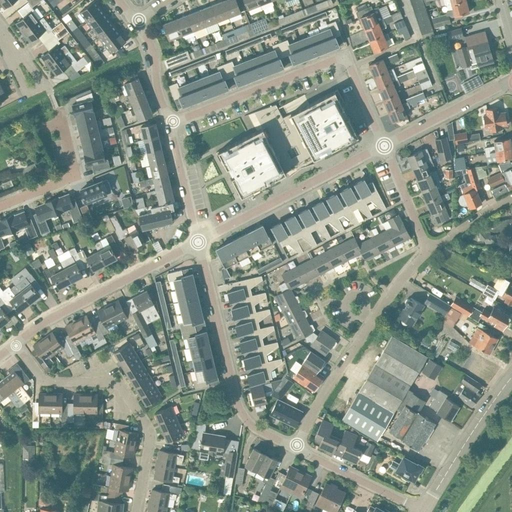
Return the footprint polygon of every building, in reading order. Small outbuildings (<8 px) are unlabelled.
[(0,0),(0,2),(4,8),(15,0),(0,0)] [(86,20),(101,9),(95,0),(80,12),(86,20)] [(225,0),(222,1),(228,17),(240,12),(235,0),(225,0)] [(260,4),(258,0),(244,0),(248,9),(260,4)] [(326,0),(313,5),(315,11),(333,4),(331,0),(326,0)] [(465,0),(464,0),(451,3),(453,10),(446,11),(446,14),(432,18),(435,28),(438,27),(439,30),(445,28),(444,25),(451,24),(449,17),(469,12),(465,0)] [(228,17),(222,1),(211,6),(217,21),(228,17)] [(414,12),(425,8),(423,2),(412,6),(414,12)] [(315,11),(313,5),(302,10),(304,15),(315,11)] [(372,9),(371,5),(356,12),(359,19),(360,18),(365,29),(384,21),(383,18),(378,7),(372,9)] [(217,21),(211,6),(198,10),(204,26),(217,21)] [(416,17),(427,14),(425,8),(414,12),(416,17)] [(92,28),(107,17),(101,9),(86,20),(92,28)] [(204,26),(198,10),(186,15),(192,31),(204,26)] [(304,15),(302,10),(290,14),(292,20),(304,15)] [(31,11),(16,23),(23,32),(38,20),(31,11)] [(314,15),(316,20),(327,16),(325,11),(314,15)] [(391,14),(394,20),(402,16),(399,11),(391,14)] [(292,20),(290,14),(284,17),(283,14),(278,16),(279,18),(278,19),(281,24),(292,20)] [(369,40),(383,34),(381,29),(386,26),(385,24),(394,20),(391,14),(383,18),(384,21),(365,29),(369,40)] [(418,23),(429,19),(427,14),(416,17),(418,23)] [(176,19),(182,35),(192,31),(186,15),(176,19)] [(303,20),(304,24),(316,20),(314,15),(303,20)] [(107,17),(92,28),(98,36),(113,25),(107,17)] [(72,31),(77,27),(71,18),(65,23),(72,31)] [(182,35),(176,19),(163,24),(169,40),(182,35)] [(281,24),(278,19),(267,23),(269,29),(281,24)] [(396,29),(405,25),(403,19),(394,23),(396,29)] [(420,29),(431,25),(429,19),(418,23),(420,29)] [(23,32),(30,41),(45,29),(38,20),(23,32)] [(293,23),(295,28),(304,24),(303,20),(293,23)] [(320,31),(327,49),(338,45),(335,36),(340,34),(335,20),(327,24),(329,28),(320,31)] [(54,35),(65,27),(64,26),(61,22),(50,30),(54,35)] [(269,29),(267,23),(256,27),(254,22),(249,23),(253,35),(269,29)] [(235,35),(237,41),(253,35),(249,23),(245,25),(247,31),(235,35)] [(295,28),(293,23),(280,28),(282,33),(295,28)] [(113,25),(98,36),(105,44),(119,33),(113,25)] [(405,25),(396,29),(399,34),(402,33),(405,39),(410,36),(405,25)] [(431,25),(420,29),(422,34),(433,30),(431,25)] [(65,27),(54,35),(58,40),(69,32),(65,27)] [(77,27),(72,31),(78,39),(84,35),(77,27)] [(463,35),(461,28),(447,32),(449,39),(463,35)] [(309,36),(316,54),(327,49),(320,31),(309,36)] [(493,62),(485,32),(484,31),(465,37),(468,47),(466,48),(466,46),(457,49),(462,66),(470,63),(468,53),(474,51),(478,66),(493,62)] [(259,37),(260,42),(272,37),(270,32),(259,37)] [(383,34),(369,40),(374,51),(388,45),(386,40),(390,38),(387,32),(383,34)] [(119,33),(105,44),(111,53),(126,41),(119,33)] [(84,47),(90,43),(84,35),(78,39),(84,47)] [(237,41),(235,35),(224,40),(226,45),(237,41)] [(298,40),(305,58),(316,54),(309,36),(298,40)] [(248,41),(249,46),(260,42),(259,37),(248,41)] [(280,42),(285,56),(290,54),(293,62),(305,58),(298,40),(289,44),(287,39),(280,42)] [(211,45),(213,50),(226,45),(224,40),(211,45)] [(236,46),(238,50),(249,46),(248,41),(236,46)] [(265,53),(272,71),(283,66),(280,58),(285,56),(280,42),(272,45),(274,50),(265,53)] [(90,43),(84,47),(90,55),(96,51),(90,43)] [(57,44),(41,56),(48,65),(68,50),(65,45),(60,48),(57,44)] [(189,53),(191,59),(202,55),(198,44),(191,47),(193,52),(189,53)] [(198,44),(202,55),(213,50),(211,45),(200,49),(198,44)] [(238,50),(236,46),(225,50),(227,55),(238,50)] [(68,50),(48,65),(56,75),(71,63),(77,71),(87,63),(83,57),(77,61),(68,50)] [(96,51),(90,55),(93,59),(99,55),(96,51)] [(191,59),(187,51),(175,56),(179,64),(191,59)] [(254,57),(261,75),(272,71),(265,53),(254,57)] [(397,53),(388,57),(391,65),(400,61),(397,53)] [(205,58),(207,62),(216,59),(214,54),(205,58)] [(242,62),(249,80),(261,75),(254,57),(242,62)] [(192,63),(194,67),(207,62),(205,58),(192,63)] [(374,76),(387,70),(382,59),(369,64),(374,76)] [(224,64),(230,77),(235,75),(238,84),(249,80),(242,62),(234,65),(232,61),(224,64)] [(181,67),(183,72),(194,67),(192,63),(181,67)] [(210,74),(217,92),(228,88),(225,79),(230,77),(224,64),(217,66),(219,71),(210,74)] [(183,72),(181,67),(170,72),(171,76),(183,72)] [(396,77),(398,80),(425,69),(425,68),(415,72),(413,70),(396,77)] [(384,100),(397,94),(394,87),(400,84),(399,83),(416,76),(418,80),(420,84),(430,80),(425,69),(398,80),(393,83),(379,88),(384,100)] [(393,83),(392,82),(387,70),(374,76),(379,88),(393,83)] [(199,79),(206,97),(217,92),(210,74),(199,79)] [(129,95),(143,90),(138,78),(124,83),(129,95)] [(187,83),(194,101),(206,97),(199,79),(187,83)] [(430,80),(420,84),(422,90),(432,86),(430,80)] [(194,101),(187,83),(179,87),(177,82),(169,85),(174,99),(180,97),(183,105),(194,101)] [(358,135),(348,116),(339,98),(341,97),(337,89),(290,113),(283,117),(275,104),(248,114),(256,131),(216,152),(220,160),(222,158),(227,168),(242,196),(252,190),(253,193),(277,180),(275,178),(286,173),(324,153),(326,155),(349,143),(348,141),(358,135)] [(143,90),(129,95),(133,107),(148,102),(143,90)] [(108,104),(115,101),(112,92),(104,95),(108,104)] [(407,102),(424,94),(423,92),(406,99),(407,102)] [(77,103),(72,104),(75,115),(93,110),(91,101),(93,100),(91,93),(76,99),(77,103)] [(388,110),(402,104),(397,94),(384,100),(388,110)] [(402,104),(388,110),(393,121),(407,115),(404,110),(410,108),(408,105),(412,104),(413,106),(418,104),(417,101),(425,98),(424,94),(407,102),(402,104)] [(115,101),(108,104),(112,116),(115,115),(120,113),(124,111),(121,105),(117,106),(115,101)] [(138,120),(153,114),(148,102),(133,107),(134,110),(131,111),(133,117),(137,116),(138,120)] [(498,112),(497,106),(485,109),(486,114),(482,115),(485,127),(488,127),(489,130),(501,128),(501,125),(506,124),(505,119),(507,119),(507,114),(505,114),(504,111),(498,112)] [(78,124),(95,120),(93,110),(75,115),(76,115),(78,124)] [(120,128),(125,126),(120,113),(115,115),(120,128)] [(80,134),(98,130),(101,129),(99,119),(95,120),(78,124),(80,134)] [(144,139),(159,136),(156,123),(141,126),(144,139)] [(83,144),(100,140),(98,130),(80,134),(83,144)] [(454,134),(455,139),(456,144),(468,142),(466,131),(454,134)] [(147,152),(162,148),(159,136),(144,139),(147,152)] [(449,153),(446,136),(434,139),(438,156),(443,154),(449,153)] [(443,154),(438,156),(440,161),(452,158),(446,136),(449,153),(443,154)] [(485,152),(511,147),(509,137),(493,140),(494,145),(484,147),(485,152)] [(85,154),(103,150),(100,140),(83,144),(85,154),(84,154),(85,154)] [(511,153),(511,147),(485,152),(486,157),(496,155),(497,160),(511,156),(511,153)] [(162,148),(147,152),(150,165),(165,161),(162,148)] [(412,169),(432,160),(426,148),(407,156),(412,169)] [(87,164),(91,163),(94,174),(110,168),(108,159),(105,159),(103,150),(85,154),(87,164)] [(456,170),(466,168),(464,156),(456,158),(456,170)] [(434,173),(436,172),(436,171),(431,173),(428,168),(434,165),(432,160),(412,169),(417,180),(434,173)] [(153,177),(168,174),(165,161),(150,165),(153,177)] [(39,174),(35,163),(25,167),(23,172),(26,179),(39,174)] [(511,167),(510,163),(498,164),(501,171),(511,167)] [(475,167),(478,179),(487,176),(487,174),(490,173),(487,165),(475,167)] [(481,188),(479,181),(478,179),(475,167),(466,169),(470,182),(460,187),(464,194),(460,196),(458,200),(460,204),(465,205),(468,204),(470,207),(481,203),(475,189),(481,188)] [(505,182),(508,190),(511,188),(511,167),(501,172),(505,180),(505,182)] [(434,173),(417,180),(422,191),(439,184),(439,183),(441,182),(436,172),(434,173)] [(505,182),(505,180),(504,181),(501,172),(488,178),(492,186),(489,187),(494,197),(508,190),(505,182)] [(156,190),(171,186),(168,174),(153,177),(153,178),(139,181),(139,180),(133,182),(134,183),(139,181),(140,187),(154,184),(156,190)] [(105,194),(112,192),(107,179),(94,184),(93,182),(87,185),(87,187),(81,189),(86,202),(99,197),(100,199),(106,196),(105,194)] [(355,183),(372,215),(366,203),(371,200),(382,209),(382,210),(386,208),(372,181),(367,184),(364,179),(355,183)] [(372,215),(355,183),(358,189),(353,191),(350,186),(341,190),(358,222),(352,210),(357,207),(368,217),(372,215)] [(440,195),(438,190),(441,189),(439,184),(422,191),(427,202),(448,193),(447,192),(440,195)] [(159,203),(171,200),(174,199),(171,186),(156,190),(159,203)] [(358,222),(341,190),(344,196),(339,199),(336,193),(327,197),(344,229),(345,229),(338,217),(343,214),(354,224),(355,224),(358,222)] [(448,193),(427,202),(431,213),(436,211),(440,222),(448,218),(446,214),(447,213),(444,207),(445,207),(443,201),(450,198),(448,193)] [(68,194),(59,198),(58,197),(51,200),(57,214),(69,209),(74,222),(83,219),(74,198),(71,200),(68,194)] [(344,229),(327,197),(327,198),(330,203),(325,206),(322,200),(314,205),(330,237),(331,236),(324,224),(329,221),(340,231),(341,231),(344,229)] [(45,218),(57,214),(51,200),(45,203),(35,207),(37,213),(33,214),(41,234),(50,231),(45,218)] [(142,229),(155,225),(167,222),(166,219),(171,217),(169,210),(173,209),(172,202),(151,207),(152,211),(138,215),(142,229)] [(92,219),(87,204),(80,207),(86,221),(92,219)] [(330,237),(314,205),(313,205),(316,210),(311,213),(308,207),(300,212),(316,244),(317,244),(310,231),(315,229),(327,238),(330,237)] [(115,230),(118,236),(123,234),(131,250),(144,243),(137,230),(129,234),(125,228),(122,230),(112,212),(107,214),(115,230)] [(286,219),(302,251),(316,244),(300,212),(299,212),(302,217),(297,220),(294,214),(286,219)] [(511,212),(510,213),(511,218),(489,225),(484,230),(490,230),(490,231),(511,229),(511,212)] [(27,219),(24,213),(15,217),(8,219),(13,233),(25,228),(29,240),(38,237),(30,218),(27,219)] [(115,230),(107,214),(102,216),(110,232),(115,230)] [(402,222),(398,214),(388,219),(389,220),(383,223),(386,230),(394,245),(402,240),(405,243),(410,241),(409,237),(410,237),(402,222)] [(0,250),(5,248),(1,237),(13,233),(8,219),(1,222),(0,222),(0,250)] [(302,251),(286,219),(285,219),(288,225),(283,227),(280,222),(272,226),(282,246),(288,243),(299,253),(302,251)] [(239,236),(249,254),(273,242),(269,234),(268,235),(262,224),(239,236)] [(394,245),(386,230),(372,237),(380,252),(387,248),(390,251),(394,249),(394,245)] [(490,234),(490,231),(479,232),(479,240),(485,240),(485,243),(497,243),(496,234),(490,234)] [(98,252),(105,264),(117,257),(114,252),(120,250),(112,235),(95,244),(99,252),(98,252)] [(249,254),(239,236),(216,248),(222,258),(221,259),(225,267),(249,254)] [(363,255),(358,244),(354,237),(340,244),(347,259),(355,255),(357,258),(363,255)] [(379,252),(380,252),(372,237),(358,244),(363,255),(365,260),(373,256),(375,258),(380,256),(379,252)] [(29,242),(22,246),(28,256),(35,252),(29,242)] [(347,259),(340,244),(325,251),(333,266),(340,262),(343,265),(348,263),(347,259)] [(22,254),(18,247),(10,252),(14,260),(22,254)] [(74,247),(58,256),(72,281),(82,275),(80,270),(86,267),(78,252),(77,253),(74,247)] [(105,264),(98,252),(88,257),(84,249),(78,252),(86,267),(91,265),(93,270),(105,264)] [(333,266),(325,251),(311,259),(319,274),(326,270),(329,272),(333,270),(333,266)] [(72,281),(58,256),(57,255),(52,258),(55,264),(43,270),(51,285),(56,282),(59,287),(72,281)] [(297,266),(304,281),(319,274),(311,259),(297,266)] [(305,285),(304,281),(297,266),(282,274),(285,281),(278,285),(282,292),(290,288),(298,284),(300,287),(305,285)] [(496,266),(494,272),(504,275),(506,270),(496,266)] [(224,278),(230,277),(225,267),(222,268),(224,278)] [(176,288),(194,284),(192,273),(183,275),(181,269),(167,273),(169,281),(174,280),(176,288)] [(15,285),(29,303),(39,294),(36,290),(41,286),(30,273),(25,277),(30,283),(24,288),(22,286),(18,289),(15,285)] [(230,301),(265,292),(252,295),(250,288),(262,279),(261,275),(232,282),(234,290),(228,291),(230,301)] [(486,284),(486,285),(482,292),(494,298),(498,292),(502,293),(501,295),(505,298),(504,300),(510,304),(511,302),(511,301),(511,282),(505,279),(499,291),(486,284)] [(194,284),(176,288),(179,300),(197,296),(194,284)] [(4,293),(0,296),(0,297),(10,310),(15,307),(19,311),(29,303),(15,285),(10,288),(9,286),(3,291),(4,293)] [(290,288),(282,292),(275,296),(282,311),(297,303),(300,301),(297,296),(294,296),(290,288)] [(156,310),(153,303),(146,290),(133,297),(139,309),(132,313),(134,318),(143,337),(144,337),(149,348),(157,344),(151,333),(142,314),(149,310),(151,313),(156,310)] [(234,317),(269,309),(269,308),(256,311),(254,304),(266,296),(265,292),(230,301),(236,299),(238,306),(232,308),(234,317)] [(444,315),(450,305),(430,293),(424,302),(444,315)] [(182,312),(200,308),(197,296),(179,300),(182,312)] [(450,305),(468,316),(474,307),(456,296),(450,305)] [(10,310),(0,297),(0,325),(9,319),(5,314),(10,310)] [(398,316),(401,318),(401,320),(401,321),(401,322),(402,322),(403,323),(403,324),(404,324),(406,324),(407,324),(408,324),(409,323),(412,324),(424,305),(411,297),(410,299),(410,298),(409,298),(408,298),(407,298),(406,299),(405,300),(405,301),(405,302),(405,303),(406,304),(407,304),(404,309),(403,308),(398,316)] [(108,306),(117,323),(126,318),(128,321),(134,318),(132,313),(128,305),(122,308),(118,300),(108,306)] [(297,303),(282,311),(290,325),(305,317),(307,315),(305,310),(301,311),(297,303)] [(450,305),(444,315),(445,316),(442,320),(452,327),(458,317),(464,321),(468,316),(450,305)] [(117,323),(108,306),(97,311),(101,320),(96,322),(101,332),(102,335),(109,332),(106,328),(117,323)] [(496,307),(494,306),(490,312),(483,308),(481,312),(474,307),(468,316),(477,321),(480,316),(491,322),(492,320),(504,326),(510,315),(500,310),(500,308),(498,307),(496,307)] [(200,308),(182,312),(184,322),(179,323),(181,331),(195,327),(194,322),(203,320),(200,308)] [(238,334),(273,325),(260,328),(258,321),(270,313),(270,312),(269,309),(234,317),(240,316),(242,323),(236,324),(238,334)] [(85,337),(94,332),(96,334),(101,332),(98,326),(93,329),(85,315),(75,320),(85,337)] [(305,317),(290,325),(297,340),(303,337),(313,331),(312,331),(314,329),(312,325),(309,325),(305,317)] [(75,344),(79,343),(78,341),(85,337),(75,320),(65,325),(72,338),(67,341),(70,347),(75,344)] [(242,350),(277,342),(277,341),(264,344),(262,338),(274,329),(273,325),(238,334),(244,333),(246,339),(240,341),(242,350)] [(195,327),(181,331),(183,339),(188,338),(190,347),(209,342),(206,331),(197,333),(195,327)] [(477,327),(469,342),(489,353),(497,338),(477,327)] [(313,331),(303,337),(312,343),(311,345),(325,355),(330,346),(333,347),(336,343),(335,340),(335,339),(321,330),(318,335),(313,331)] [(42,338),(53,354),(63,347),(67,356),(73,353),(70,347),(67,341),(60,344),(51,331),(42,338)] [(104,337),(102,335),(101,332),(96,334),(98,340),(104,337)] [(392,334),(341,419),(377,440),(428,356),(392,334)] [(288,336),(280,340),(283,346),(291,342),(288,336)] [(30,352),(45,372),(50,369),(44,360),(53,354),(42,338),(33,345),(35,348),(30,352)] [(423,338),(418,347),(425,351),(430,342),(423,338)] [(209,342),(190,347),(190,348),(184,350),(186,360),(193,359),(193,358),(211,354),(209,342)] [(277,342),(242,350),(242,351),(248,349),(250,356),(244,358),(246,365),(267,360),(266,354),(278,346),(277,342)] [(313,391),(323,376),(318,373),(326,361),(325,360),(310,350),(304,346),(299,342),(282,350),(284,355),(288,371),(286,373),(292,377),(313,391)] [(120,361),(135,352),(129,343),(114,351),(120,361)] [(70,347),(73,353),(78,350),(75,344),(70,347)] [(135,352),(120,361),(125,369),(140,360),(135,352)] [(196,370),(214,366),(211,354),(193,358),(193,359),(196,370)] [(267,360),(246,365),(246,367),(252,366),(254,373),(248,374),(250,384),(265,380),(272,378),(270,371),(282,362),(281,358),(267,361),(267,360)] [(429,358),(421,371),(434,379),(442,367),(429,358)] [(130,378),(145,369),(140,360),(125,369),(130,378)] [(4,378),(27,406),(28,405),(25,402),(30,397),(21,386),(29,379),(17,363),(8,370),(10,373),(4,378)] [(214,366),(196,370),(198,379),(193,380),(195,389),(209,385),(208,380),(217,378),(214,366)] [(130,378),(135,386),(150,378),(145,369),(130,378)] [(477,381),(466,373),(451,394),(457,398),(457,397),(472,407),(481,394),(472,388),(477,381)] [(273,390),(270,394),(268,399),(272,401),(273,398),(276,399),(277,398),(280,399),(293,381),(284,374),(281,378),(273,390)] [(27,406),(4,378),(0,381),(0,402),(8,396),(19,411),(22,409),(25,413),(29,410),(26,407),(27,406)] [(135,386),(141,395),(155,386),(150,378),(135,386)] [(272,390),(273,390),(271,382),(262,384),(250,386),(256,411),(265,408),(264,403),(266,403),(264,392),(272,390)] [(155,386),(141,395),(146,404),(161,395),(155,386)] [(459,405),(447,398),(448,396),(439,390),(429,406),(438,411),(450,419),(459,405)] [(39,412),(50,413),(50,393),(38,393),(38,402),(32,402),(32,427),(36,427),(38,427),(38,421),(39,421),(39,412)] [(68,421),(68,415),(68,408),(61,408),(62,393),(50,393),(50,413),(62,413),(61,421),(68,421)] [(85,413),(85,394),(74,393),(73,413),(85,413)] [(85,394),(85,413),(96,413),(96,421),(102,421),(103,407),(96,407),(97,394),(85,394)] [(295,426),(302,411),(279,400),(277,399),(276,403),(270,414),(295,426)] [(154,413),(159,423),(175,416),(171,406),(154,413)] [(418,449),(435,422),(418,411),(417,412),(407,406),(391,431),(401,438),(418,449)] [(159,423),(163,432),(179,425),(175,416),(159,423)] [(333,452),(338,440),(328,435),(333,425),(322,420),(314,437),(321,440),(319,445),(326,449),(325,451),(330,453),(331,451),(333,452)] [(116,441),(136,444),(138,433),(128,431),(129,425),(115,423),(114,428),(118,429),(116,441)] [(192,447),(200,449),(200,450),(208,452),(208,453),(215,454),(215,453),(222,454),(224,436),(205,433),(206,423),(197,425),(192,447)] [(179,425),(163,432),(167,442),(183,435),(179,425)] [(338,440),(333,452),(342,455),(341,455),(349,458),(348,461),(353,463),(354,460),(356,461),(361,449),(352,445),(357,435),(345,430),(340,440),(338,440)] [(100,456),(123,460),(124,454),(134,455),(136,444),(116,441),(114,452),(106,451),(107,446),(102,445),(100,456)] [(370,455),(374,445),(367,442),(363,452),(370,455)] [(34,447),(23,447),(23,459),(34,459),(34,447)] [(257,471),(266,452),(261,449),(260,451),(254,448),(245,465),(257,471)] [(181,465),(182,460),(183,454),(159,450),(157,464),(174,467),(174,463),(181,465)] [(228,450),(224,475),(233,476),(238,452),(228,450)] [(266,452),(257,471),(265,475),(262,481),(266,483),(259,497),(256,496),(255,499),(264,503),(270,490),(275,479),(269,476),(277,459),(271,456),(272,454),(266,452)] [(372,454),(367,467),(372,469),(378,456),(372,454)] [(111,475),(131,479),(133,467),(122,465),(123,460),(100,456),(99,462),(113,465),(111,475)] [(393,460),(390,466),(396,469),(396,470),(403,474),(401,476),(408,480),(409,478),(413,480),(419,470),(420,470),(423,466),(418,463),(417,465),(403,457),(399,464),(393,460)] [(174,467),(157,464),(154,477),(178,482),(179,476),(172,475),(174,467)] [(301,497),(311,476),(290,466),(286,475),(288,476),(282,488),(301,497)] [(238,467),(235,483),(242,484),(244,468),(238,467)] [(111,475),(109,486),(129,490),(131,479),(111,475)] [(93,483),(92,489),(106,492),(107,486),(93,483)] [(331,511),(334,511),(345,492),(325,483),(315,504),(331,511)] [(78,485),(76,495),(90,497),(91,487),(78,485)] [(40,488),(38,504),(51,506),(52,497),(48,497),(49,489),(40,488)] [(106,492),(92,489),(90,499),(98,500),(97,511),(122,511),(123,503),(121,503),(122,495),(106,492)] [(148,502),(167,506),(168,497),(175,498),(176,493),(152,489),(150,497),(149,497),(148,502)] [(270,490),(264,503),(271,506),(277,493),(270,490)] [(312,490),(305,504),(312,507),(318,493),(312,490)] [(165,511),(167,506),(148,502),(147,509),(148,509),(147,511),(165,511)]
